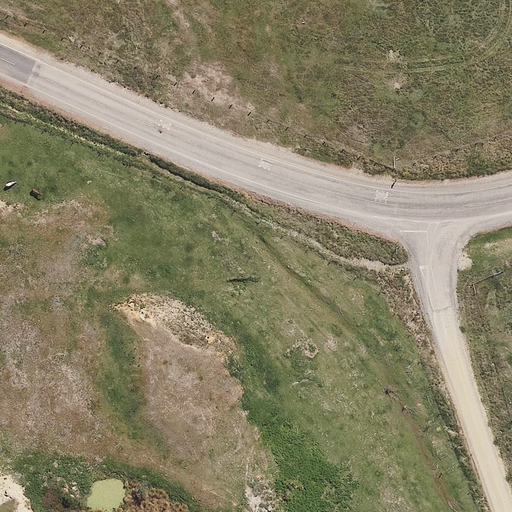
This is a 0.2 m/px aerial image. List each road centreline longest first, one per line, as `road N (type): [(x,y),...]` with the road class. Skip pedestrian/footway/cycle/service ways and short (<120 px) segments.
road 1 (tertiary): [(423,208),(251,167),(0,58)]
road 2 (residential): [(508,511),(434,273),(423,208)]
